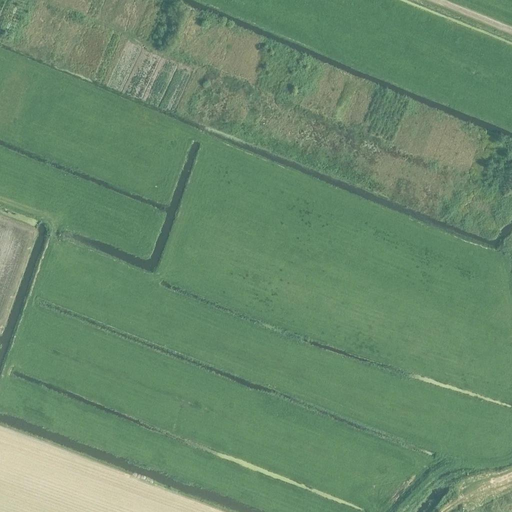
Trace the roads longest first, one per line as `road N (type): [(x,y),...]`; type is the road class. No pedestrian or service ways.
road 1 (track): [(35,291),(329,403)]
road 2 (track): [(35,291),(56,236),(53,222),(0,197)]
